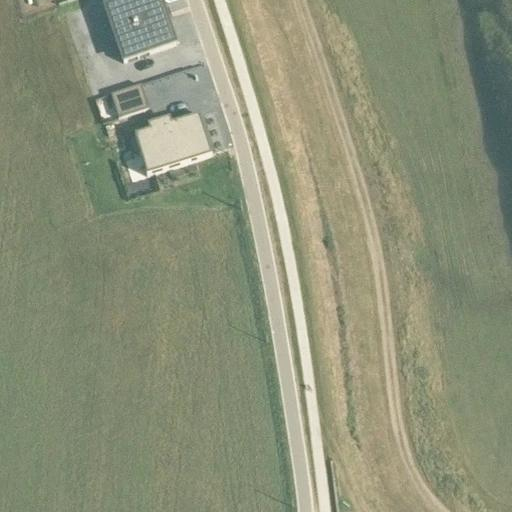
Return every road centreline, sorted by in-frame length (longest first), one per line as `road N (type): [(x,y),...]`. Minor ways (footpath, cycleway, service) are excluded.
road 1 (track): [(435,511),(403,469),(379,262),(297,0)]
road 2 (unclassified): [(304,511),(252,204),(193,0)]
